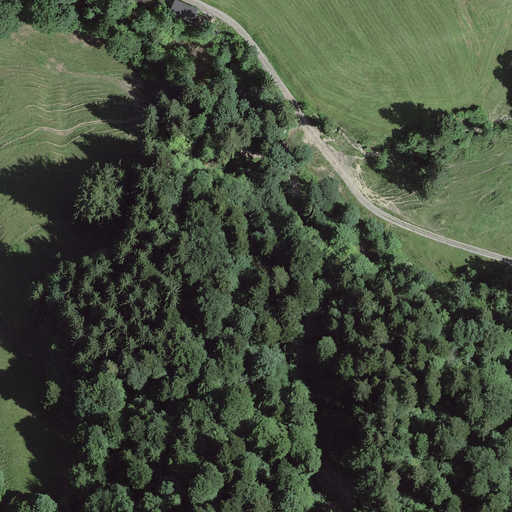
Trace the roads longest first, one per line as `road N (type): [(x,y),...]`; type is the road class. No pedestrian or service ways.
road 1 (track): [(511,260),(380,214),(358,196),(246,36),(191,0)]
road 2 (track): [(301,116),(288,146),(271,156),(247,153),(186,113),(150,117)]
